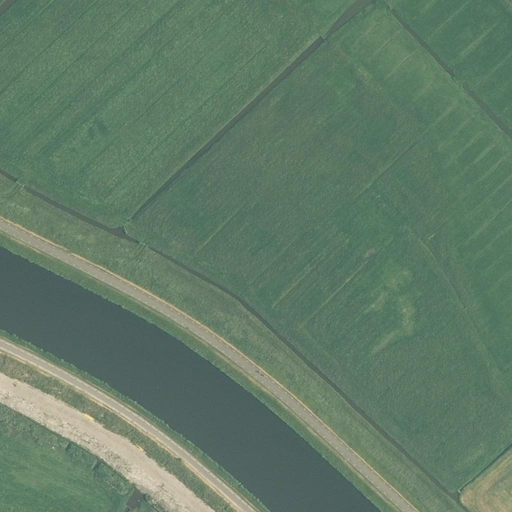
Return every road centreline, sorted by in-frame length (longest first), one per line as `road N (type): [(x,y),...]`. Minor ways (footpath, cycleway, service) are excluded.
road 1 (tertiary): [(408,511),(241,361),(163,309),(0,224)]
road 2 (tertiary): [(246,511),(104,399),(0,344)]
